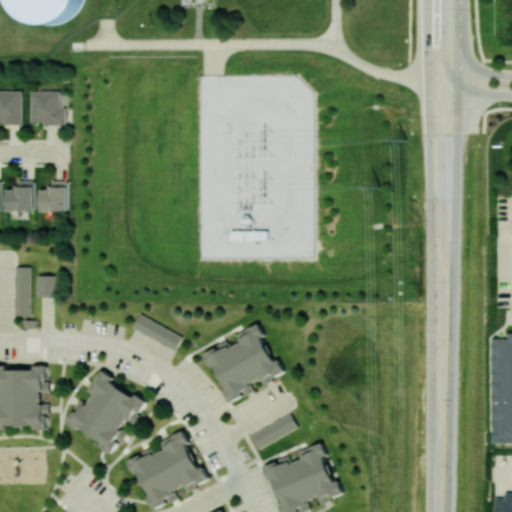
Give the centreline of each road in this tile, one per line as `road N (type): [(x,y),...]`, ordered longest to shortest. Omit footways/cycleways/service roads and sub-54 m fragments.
road 1 (secondary): [(440,511),(459,0)]
road 2 (secondary): [(425,0),(435,511)]
road 3 (residential): [(425,1),(446,41),(448,74),(458,88),(484,91)]
